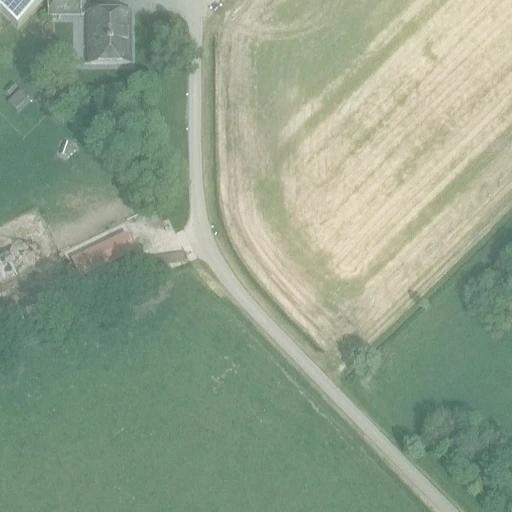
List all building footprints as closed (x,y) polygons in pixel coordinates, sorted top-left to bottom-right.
[(0,0),(0,13),(18,32),(50,0),(0,0)] [(51,0),(50,1),(50,17),(81,17),(80,0),(51,0)] [(94,66),(110,66),(130,66),(130,15),(90,15),(90,47),(94,47),(94,66)] [(20,115),(31,104),(21,94),(10,104),(20,115)] [(126,250),(71,272),(79,291),(134,269),(126,250)]
